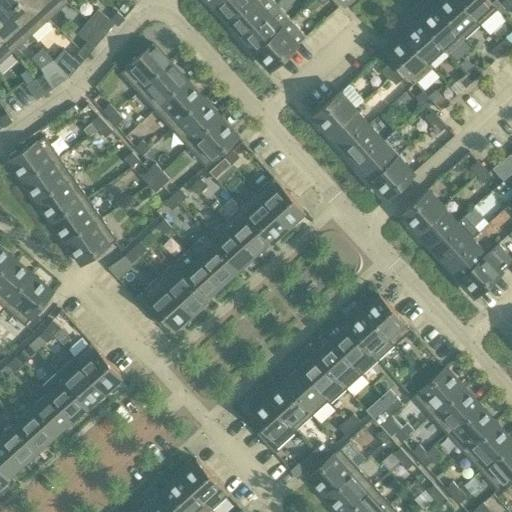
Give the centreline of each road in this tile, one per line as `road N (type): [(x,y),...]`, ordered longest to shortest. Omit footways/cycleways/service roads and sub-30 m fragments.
road 1 (residential): [(160,0),(339,202)]
road 2 (residential): [(339,202),(158,368)]
road 3 (residential): [(209,422),(389,259)]
road 4 (residential): [(158,368),(0,222)]
road 5 (residential): [(0,137),(81,79),(152,0)]
road 6 (residential): [(389,259),(511,392)]
road 7 (residential): [(52,511),(183,394)]
road 8 (residential): [(267,511),(278,498),(209,422)]
